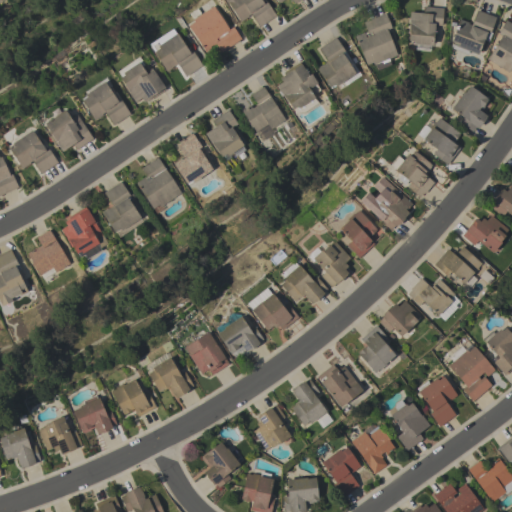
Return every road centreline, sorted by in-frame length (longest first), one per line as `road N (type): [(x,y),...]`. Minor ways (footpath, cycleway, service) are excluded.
road 1 (residential): [(511,128),(436,228),(277,368),(156,443),(0,507)]
road 2 (residential): [(511,405),(369,511),(195,509),(156,443)]
road 3 (residential): [(353,0),(0,228)]
